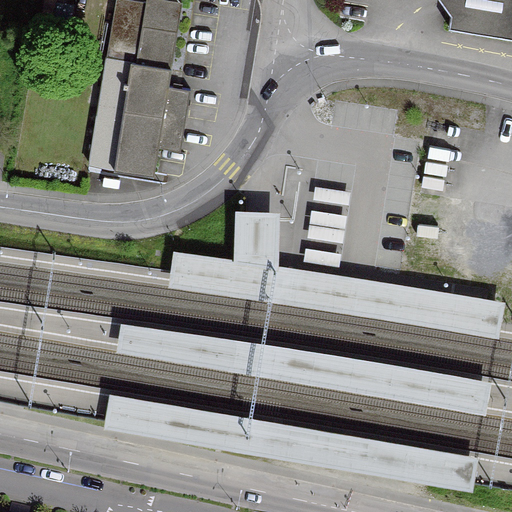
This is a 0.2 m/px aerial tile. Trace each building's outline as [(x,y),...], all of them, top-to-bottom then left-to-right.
[(165,86),(168,70),(178,7),(134,0),(113,0),(86,164),(151,174),(155,147),(163,148),(164,139),(179,141),(188,89),(165,86)] [(511,0),(438,0),(437,12),(435,26),(511,37),(511,0)] [(233,257),(174,248),(169,284),(499,335),(505,298),(278,263),(281,209),(236,207),(233,257)] [(492,377),(122,318),(117,349),(486,414),(492,377)] [(479,459),(109,391),(104,421),(474,488),(479,459)]
